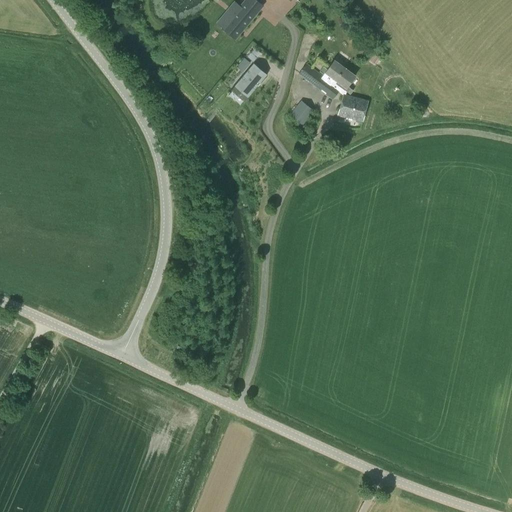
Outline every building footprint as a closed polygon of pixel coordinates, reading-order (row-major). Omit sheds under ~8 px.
[(227,17),(230,20),(222,29),(234,38),(262,5),(255,0),(246,0),(236,13),(233,10),(227,17)] [(355,76),(334,61),(323,75),(307,63),(299,74),(333,100),(339,92),(344,94),(345,94),(346,91),(350,94),(353,91),(347,86),(355,76)] [(267,75),(253,63),(234,86),(247,97),(267,75)] [(345,94),(344,94),(337,115),(363,122),(369,101),(345,94)] [(315,108),(302,98),(292,113),(305,122),(315,108)]
